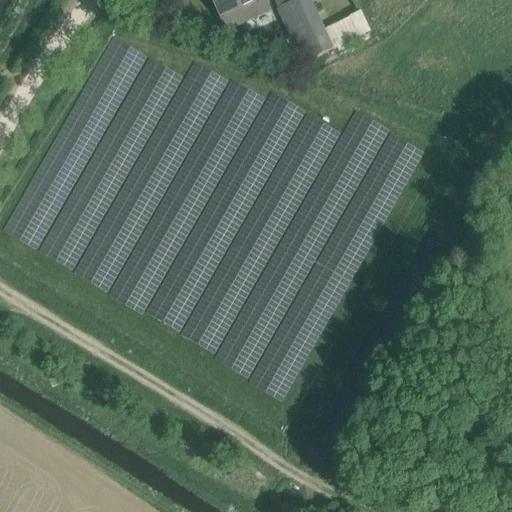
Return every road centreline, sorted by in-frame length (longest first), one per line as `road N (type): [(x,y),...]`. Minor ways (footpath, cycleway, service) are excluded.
road 1 (unknown): [(0,288),(344,501)]
road 2 (track): [(92,0),(0,142)]
